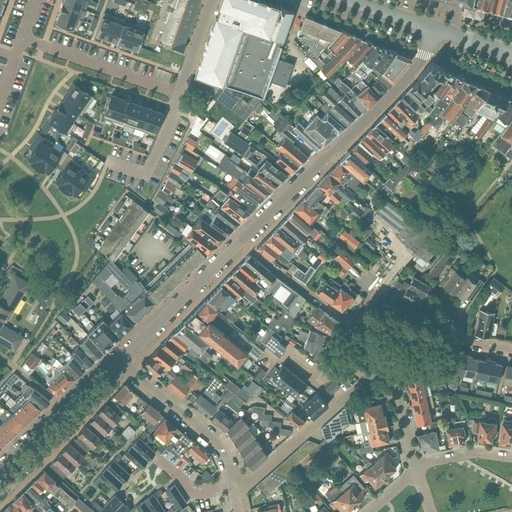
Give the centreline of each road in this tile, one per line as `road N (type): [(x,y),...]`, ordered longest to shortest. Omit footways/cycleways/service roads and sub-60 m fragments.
road 1 (unclassified): [(240,241),(387,98),(424,56),(432,29)]
road 2 (residential): [(387,358),(253,477),(232,486)]
road 3 (residential): [(404,331),(341,317),(240,241)]
road 4 (unclassified): [(0,492),(113,380),(120,363)]
road 5 (residential): [(232,486),(216,443),(120,363)]
road 6 (residential): [(22,37),(178,94)]
road 7 (residential): [(178,94),(146,168),(108,160)]
